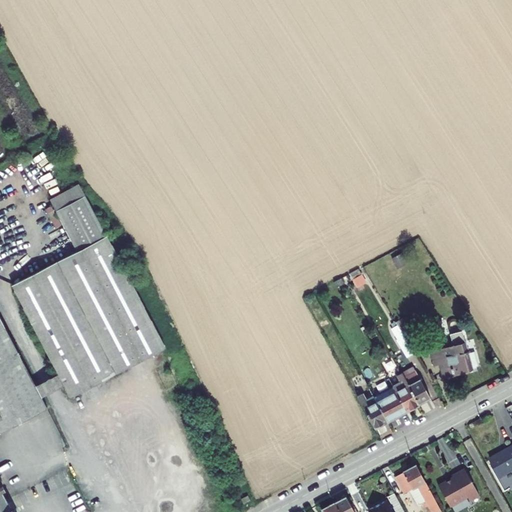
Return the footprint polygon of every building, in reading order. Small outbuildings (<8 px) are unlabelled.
[(0,511),(10,511),(0,491),(0,430),(63,399),(56,387),(77,377),(82,388),(175,341),(100,194),(95,181),(70,194),(95,246),(26,280),(70,365),(51,376),(8,290),(0,293),(0,511)] [(362,273),(352,275),(353,286),(364,285),(362,273)] [(404,358),(412,354),(400,324),(392,327),(404,358)] [(435,350),(425,351),(429,374),(440,373),(441,383),(467,379),(462,349),(436,353),(435,350)] [(364,392),(356,396),(374,429),(431,398),(417,370),(404,376),(402,371),(397,374),(404,387),(370,403),(364,392)] [(361,373),(352,378),(358,390),(368,385),(361,373)] [(511,448),(487,463),(497,480),(511,472),(511,474),(511,448)] [(440,476),(431,481),(444,503),(462,493),(464,496),(474,491),(459,464),(446,471),(447,473),(444,474),(445,476),(441,478),(440,476)] [(438,511),(418,467),(405,473),(415,494),(420,492),(430,511),(438,511)] [(350,511),(345,499),(320,511),(319,511),(350,511)] [(392,511),(388,502),(368,511),(392,511)]
